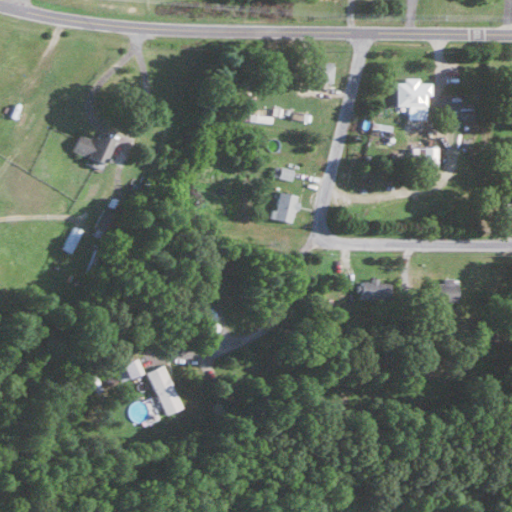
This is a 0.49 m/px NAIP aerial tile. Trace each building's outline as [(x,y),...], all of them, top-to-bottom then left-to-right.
[(310,62),(309,81),(329,82),(329,63),(310,62)] [(422,119),(423,95),(427,95),(427,83),(415,83),(415,79),(392,79),(392,106),(405,106),(405,118),(422,119)] [(439,108),(461,108),(461,93),(438,93),(439,108)] [(84,157),(82,162),(95,168),(108,140),(93,133),(90,139),(75,132),(67,150),(84,157)] [(435,147),(414,147),(414,166),(434,166),(435,147)] [(288,180),(291,168),(271,165),(269,176),(288,180)] [(288,222),(290,210),(293,210),(295,195),(274,192),(271,210),(267,210),(266,218),(288,222)] [(113,212),(100,207),(89,231),(101,237),(113,212)] [(68,252),(78,228),(68,224),(59,248),(68,252)] [(354,297),(386,298),(386,281),(374,280),(374,276),(365,275),(365,281),(355,280),(354,297)] [(433,297),(453,298),(454,278),(433,278),(433,297)] [(109,363),(115,379),(137,371),(131,356),(109,363)] [(142,370),(160,413),(177,406),(159,362),(142,370)] [(94,380),(97,387),(114,380),(111,372),(94,380)]
